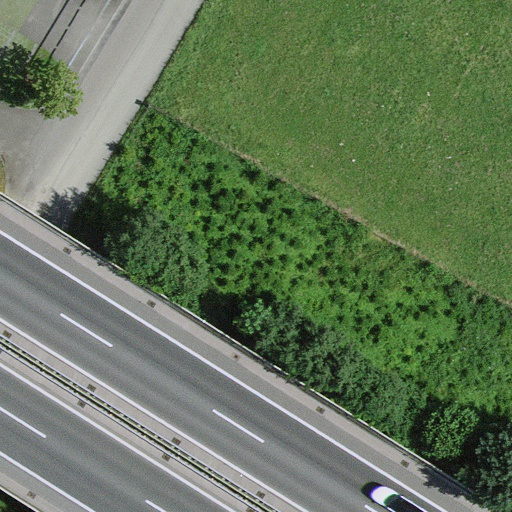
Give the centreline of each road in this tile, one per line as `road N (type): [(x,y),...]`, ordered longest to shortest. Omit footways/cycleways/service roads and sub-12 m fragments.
road 1 (motorway): [(373,511),(0,276)]
road 2 (unclassified): [(179,0),(0,295)]
road 3 (motorway): [(0,405),(168,511)]
